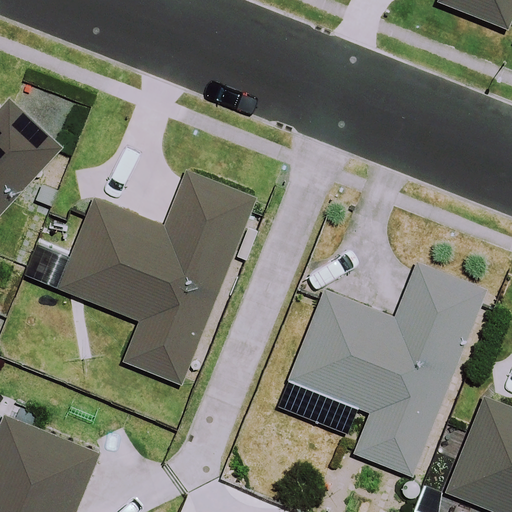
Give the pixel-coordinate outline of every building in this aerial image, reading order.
[(511,14),(511,0),(441,0),(439,5),(506,30),(511,14)] [(0,215),(77,127),(26,83),(0,113),(0,215)] [(250,200),(188,175),(166,232),(92,203),(58,289),(135,320),(119,361),(178,384),(250,200)] [(482,292),(419,267),(397,322),(321,292),(286,381),(368,412),(352,452),(410,475),(482,292)] [(511,511),(511,409),(485,399),(448,494),(493,511),(511,511)] [(74,511),(96,455),(0,417),(0,511),(74,511)]
